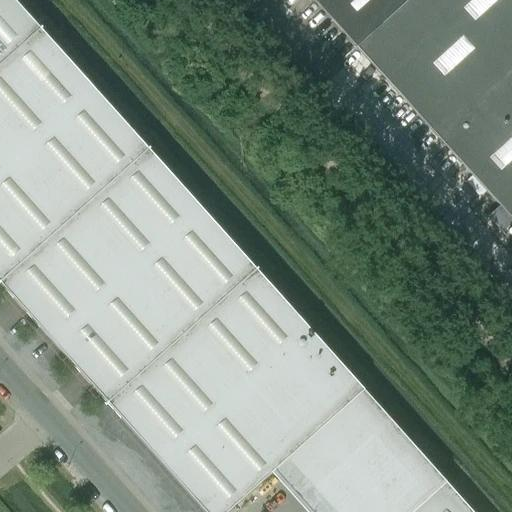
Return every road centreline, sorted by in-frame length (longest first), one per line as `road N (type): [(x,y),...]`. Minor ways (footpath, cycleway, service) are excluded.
road 1 (unknown): [(280,0),(511,255)]
road 2 (unclassified): [(131,511),(0,365)]
